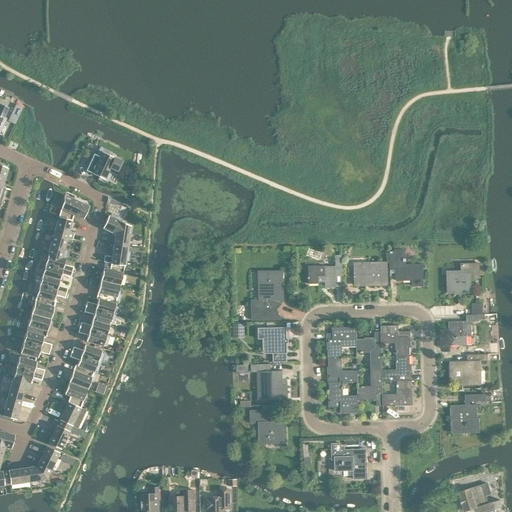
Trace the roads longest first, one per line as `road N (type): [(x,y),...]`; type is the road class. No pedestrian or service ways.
road 1 (residential): [(29,162),(99,194),(101,207),(28,434),(0,426)]
road 2 (residential): [(390,427),(325,428),(312,418),(306,320),(317,311),(416,311)]
road 3 (residential): [(416,311),(425,318),(428,415),(417,427),(390,427)]
